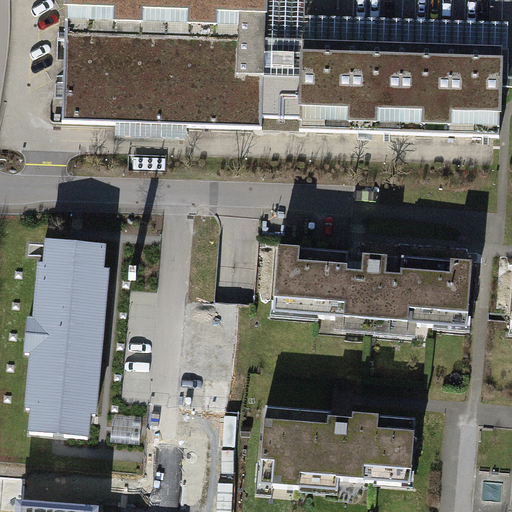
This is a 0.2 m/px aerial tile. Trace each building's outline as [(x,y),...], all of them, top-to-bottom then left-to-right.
[(66,0),(62,123),(262,130),(263,104),(301,106),(302,79),(264,78),(265,31),(266,0),(66,0)] [(508,25),(323,20),(305,19),(305,0),(266,0),(265,31),(264,78),(302,79),(303,44),(387,47),(433,48),(501,50),(507,50),(508,45),(508,25)] [(387,47),(303,44),(302,79),(301,106),(300,132),(499,137),(501,50),(433,48),(387,47)] [(32,410),(30,434),(59,437),(88,439),(90,416),(96,417),(107,274),(102,273),(104,249),(83,248),(82,255),(75,254),(68,254),(69,246),(47,244),(45,268),(39,268),(35,322),(28,322),(26,355),(31,355),(27,410),(32,410)] [(349,256),(279,250),(275,305),(319,308),(318,319),(433,328),(434,318),(467,320),(472,266),(403,261),(401,279),(386,278),(387,261),(375,260),(364,259),(362,277),(347,275),(349,256)] [(140,275),(133,274),(132,282),(139,283),(140,275)] [(274,466),(272,488),(300,491),(301,478),(374,484),(375,472),(411,475),(415,422),(353,417),(353,424),(347,424),(348,422),(343,422),(337,421),(336,423),(330,423),(331,415),(266,410),(262,465),(274,466)] [(142,417),(112,414),(112,425),(141,428),(142,417)] [(111,431),(111,443),(140,445),(140,433),(111,431)] [(194,503),(193,511),(216,511),(217,505),(194,503)]
